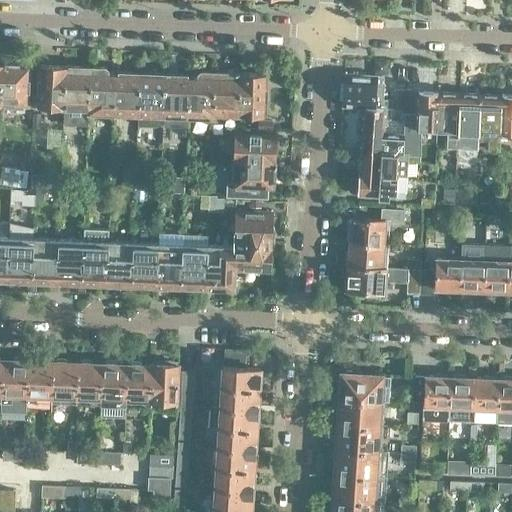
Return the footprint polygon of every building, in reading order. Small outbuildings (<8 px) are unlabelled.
[(23,64),(8,63),(6,63),(5,62),(4,63),(1,63),(0,93),(0,105),(27,106),(28,71),(22,70),(23,64)] [(88,108),(90,66),(71,66),(69,65),(68,64),(67,66),(65,66),(63,108),(64,123),(79,123),(79,107),(88,108)] [(63,108),(65,66),(40,65),(39,107),(63,108)] [(113,112),(114,71),(108,71),(108,70),(107,70),(107,69),(107,68),(106,67),(104,67),(90,66),(88,108),(88,111),(113,112)] [(138,113),(140,72),(114,71),(113,112),(138,113)] [(212,116),(214,71),(202,71),(200,71),(199,72),(198,73),(198,74),(198,75),(188,74),(186,115),(212,116)] [(237,115),(239,72),(238,71),(236,72),(235,72),(214,71),(212,116),(215,116),(215,114),(237,115)] [(163,126),(165,73),(140,72),(138,113),(138,125),(163,126)] [(266,74),(239,72),(237,115),(264,115),(266,74)] [(186,127),(186,115),(188,74),(165,73),(163,126),(186,127)] [(343,105),(363,107),(363,106),(374,107),(387,107),(387,100),(383,99),(384,83),(382,82),(381,82),(381,76),(345,74),(343,105)] [(406,110),(407,90),(394,89),(393,109),(406,110)] [(437,128),(438,92),(417,91),(416,113),(405,113),(405,120),(403,152),(403,158),(408,158),(408,161),(420,161),(422,127),(437,128)] [(457,148),(459,92),(438,92),(437,128),(448,128),(447,147),(457,148)] [(479,130),(480,93),(459,92),(457,148),(467,148),(469,129),(479,130)] [(501,131),(502,94),(480,93),(479,130),(489,130),(489,149),(500,149),(501,131)] [(511,94),(502,94),(501,131),(511,131),(511,94)] [(403,152),(405,120),(390,119),(391,108),(387,107),(374,107),(363,106),(363,107),(360,150),(403,152)] [(33,113),(32,127),(40,128),(41,113),(33,113)] [(258,120),(258,127),(258,128),(272,129),(272,121),(258,120)] [(248,135),(236,134),(234,134),(233,161),(276,162),(275,162),(276,136),(248,135)] [(398,158),(403,158),(403,152),(360,150),(359,172),(397,174),(398,158)] [(277,163),(276,162),(233,161),(232,185),(228,185),(227,195),(266,197),(267,187),(268,187),(268,181),(274,181),(275,167),(275,166),(276,165),(276,164),(277,163)] [(2,166),(0,177),(0,183),(26,188),(29,170),(2,166)] [(84,186),(85,172),(63,171),(63,177),(62,185),(84,186)] [(397,176),(397,174),(359,172),(357,194),(405,198),(407,177),(397,176)] [(63,177),(46,177),(46,191),(62,191),(62,185),(63,177)] [(99,177),(99,187),(109,187),(109,177),(99,177)] [(196,194),(197,184),(197,178),(184,178),(183,193),(196,194)] [(478,204),(497,204),(498,192),(491,192),(492,183),(478,182),(478,204)] [(205,184),(197,184),(196,194),(204,194),(205,184)] [(444,187),(443,204),(455,204),(456,188),(444,187)] [(36,199),(36,189),(13,189),(13,198),(36,199)] [(44,189),(36,189),(36,199),(44,199),(44,189)] [(161,193),(160,202),(170,203),(170,194),(161,193)] [(223,214),(223,200),(218,200),(218,196),(202,196),(202,208),(212,209),(212,214),(223,214)] [(129,197),(129,215),(140,215),(140,197),(129,197)] [(234,209),(233,240),(272,242),(274,210),(273,210),(273,212),(258,212),(258,201),(250,200),(250,212),(234,211),(234,209)] [(351,217),(350,241),(388,243),(389,222),(403,223),(404,210),(382,209),(381,219),(351,217)] [(486,243),(487,228),(476,227),(475,242),(486,243)] [(497,228),(487,228),(486,243),(496,243),(497,228)] [(0,278),(8,279),(10,237),(0,236),(0,278)] [(33,280),(35,238),(10,237),(8,279),(33,280)] [(58,281),(59,238),(35,238),(33,280),(58,281)] [(82,282),(83,239),(59,238),(58,281),(82,282)] [(106,283),(108,240),(83,239),(82,282),(106,283)] [(131,284),(133,241),(108,240),(106,283),(131,284)] [(271,272),(272,242),(233,240),(233,245),(235,245),(234,269),(271,270),(271,272)] [(156,285),(158,242),(133,241),(131,284),(156,285)] [(386,267),(388,243),(350,241),(348,265),(386,267)] [(181,286),(182,243),(158,242),(156,285),(181,286)] [(205,287),(207,244),(182,243),(181,286),(205,287)] [(233,286),(234,269),(235,245),(233,245),(207,244),(205,287),(236,288),(236,286),(233,286)] [(460,289),(461,258),(436,257),(436,270),(424,269),(423,293),(435,294),(436,288),(460,289)] [(484,290),(485,259),(461,258),(460,289),(484,290)] [(421,260),(409,259),(408,269),(420,269),(421,260)] [(508,291),(509,260),(485,259),(484,290),(508,291)] [(384,291),(386,267),(348,265),(347,289),(366,290),(366,295),(379,296),(379,291),(384,291)] [(419,293),(420,269),(408,269),(407,293),(419,293)] [(26,401),(28,360),(26,360),(24,357),(15,357),(13,360),(3,359),(1,400),(26,401)] [(51,402),(53,361),(51,361),(49,358),(40,358),(38,361),(28,360),(26,401),(51,402)] [(76,403),(78,362),(67,362),(65,359),(57,359),(55,361),(53,361),(51,402),(76,403)] [(101,404),(102,363),(92,363),(90,360),(82,360),(79,362),(78,362),(76,403),(101,404)] [(126,405),(127,364),(117,364),(115,361),(106,361),(104,363),(102,363),(101,404),(126,405)] [(152,363),(152,365),(150,406),(176,407),(178,364),(175,364),(173,361),(165,361),(163,363),(152,363)] [(150,406),(152,365),(142,365),(140,362),(131,362),(129,364),(127,364),(126,405),(150,406)] [(251,511),(261,368),(246,367),(223,365),(213,511),(251,511)] [(339,398),(380,400),(389,400),(391,375),(390,375),(353,373),(351,370),(346,370),(344,372),(341,372),(340,378),(338,381),(337,389),(340,392),(339,398)] [(193,396),(194,371),(182,371),(181,395),(193,396)] [(449,406),(450,376),(425,375),(425,377),(413,376),(412,400),(424,401),(424,419),(449,420),(449,406)] [(472,421),(473,407),(474,377),(450,376),(449,406),(449,420),(472,421)] [(497,408),(498,378),(474,377),(473,407),(497,408)] [(511,378),(498,378),(497,408),(496,422),(511,422),(511,378)] [(193,396),(181,395),(181,405),(191,406),(191,396),(193,396)] [(379,425),(380,400),(339,398),(339,408),(336,410),(335,418),(338,421),(338,422),(379,425)] [(199,406),(191,406),(181,405),(180,414),(190,415),(198,416),(199,406)] [(419,412),(407,411),(407,422),(418,423),(419,412)] [(190,423),(190,415),(180,414),(180,423),(190,423)] [(377,450),(379,425),(338,422),(337,433),(334,435),(334,443),(336,446),(336,447),(377,450)] [(189,431),(190,423),(180,423),(179,431),(189,431)] [(482,439),(482,425),(472,424),(472,439),(482,439)] [(178,441),(178,450),(189,451),(190,442),(178,441)] [(124,442),(123,453),(131,454),(132,443),(124,442)] [(416,452),(417,445),(402,444),(401,451),(416,452)] [(24,461),(25,448),(3,447),(2,460),(24,461)] [(375,475),(377,450),(336,447),(335,457),(332,460),(332,468),(334,471),(334,472),(375,475)] [(47,449),(25,448),(24,461),(47,461),(47,449)] [(189,460),(189,451),(178,450),(177,459),(189,460)] [(98,464),(99,451),(77,451),(77,463),(98,464)] [(120,465),(121,452),(99,451),(98,464),(120,465)] [(415,462),(416,452),(401,451),(400,460),(415,462)] [(173,466),(174,454),(150,453),(150,465),(173,466)] [(188,469),(189,460),(177,459),(176,468),(188,469)] [(447,471),(458,472),(458,463),(448,463),(447,471)] [(510,475),(510,464),(496,464),(496,475),(510,475)] [(173,466),(150,465),(149,477),(171,477),(173,477),(173,466)] [(188,478),(188,469),(176,468),(176,477),(188,478)] [(374,500),(375,475),(334,472),(334,474),(331,476),(331,484),(333,487),(333,497),(374,500)] [(171,477),(149,477),(148,477),(147,489),(153,489),(171,490),(171,477)] [(187,487),(188,478),(176,477),(175,486),(187,487)] [(436,489),(436,480),(419,479),(419,489),(436,489)] [(466,490),(467,481),(451,480),(450,490),(466,490)] [(484,482),(467,481),(466,490),(484,491),(484,482)] [(511,492),(511,482),(498,482),(498,491),(511,492)] [(65,495),(66,485),(42,485),(42,497),(65,498),(65,495)] [(83,496),(83,486),(66,485),(65,495),(83,496)] [(114,497),(114,488),(97,487),(97,496),(114,497)] [(131,498),(131,488),(114,488),(114,497),(131,498)] [(14,511),(15,502),(16,490),(0,489),(0,511),(14,511)] [(170,499),(171,490),(153,489),(153,498),(170,499)] [(401,493),(401,502),(413,502),(414,494),(401,493)] [(373,511),(374,500),(333,497),(332,499),(330,501),(329,509),(332,511),(331,511),(373,511)] [(184,507),(185,498),(175,498),(174,506),(184,507)] [(413,511),(413,502),(401,502),(400,510),(413,511)]
